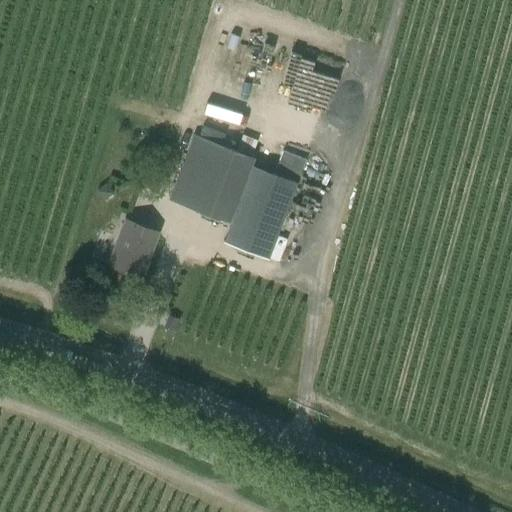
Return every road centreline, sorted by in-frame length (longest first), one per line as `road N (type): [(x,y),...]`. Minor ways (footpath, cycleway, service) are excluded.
road 1 (unclassified): [(470,511),(256,415),(0,323)]
road 2 (unknown): [(316,287),(340,174),(332,157),(299,138)]
